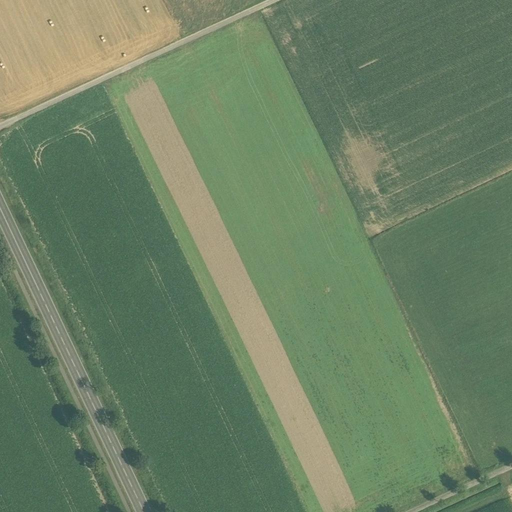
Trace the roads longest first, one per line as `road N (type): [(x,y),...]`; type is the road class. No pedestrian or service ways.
road 1 (secondary): [(145,511),(0,199)]
road 2 (track): [(295,0),(0,136)]
